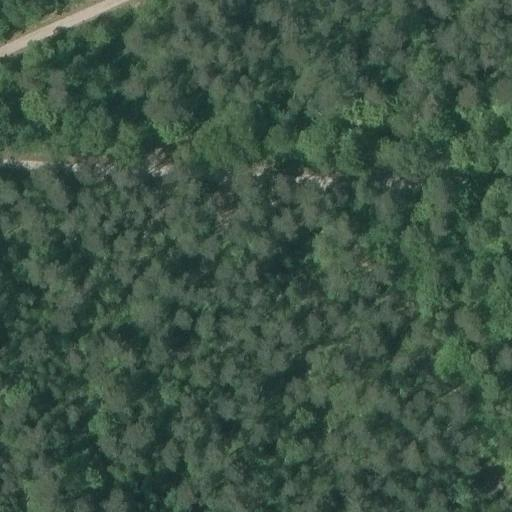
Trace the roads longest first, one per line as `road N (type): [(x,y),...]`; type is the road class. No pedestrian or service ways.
road 1 (track): [(0,164),(511,186)]
road 2 (track): [(116,0),(0,53)]
